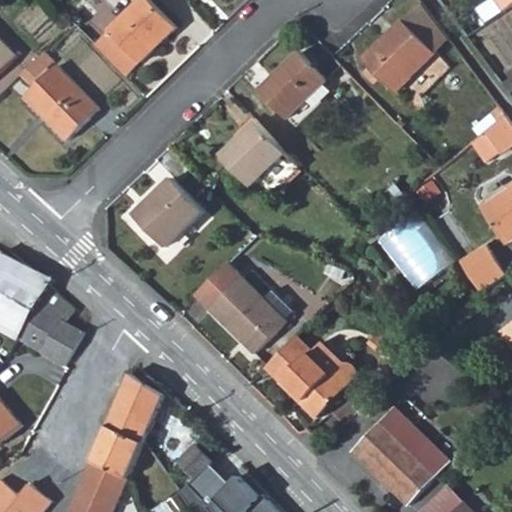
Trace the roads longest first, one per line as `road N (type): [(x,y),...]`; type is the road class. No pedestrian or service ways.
road 1 (tertiary): [(50,236),(333,511)]
road 2 (residential): [(50,236),(288,0)]
road 3 (unknown): [(312,489),(390,381)]
